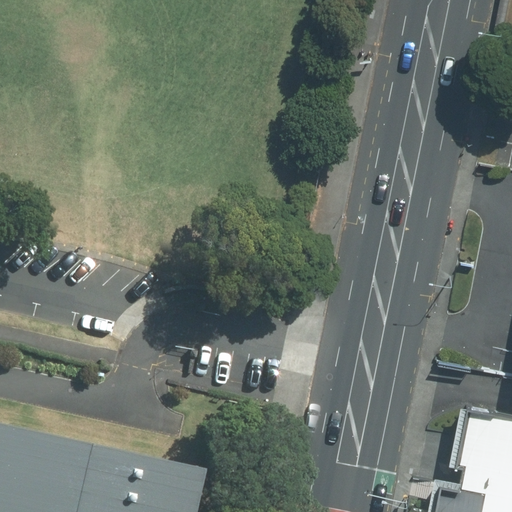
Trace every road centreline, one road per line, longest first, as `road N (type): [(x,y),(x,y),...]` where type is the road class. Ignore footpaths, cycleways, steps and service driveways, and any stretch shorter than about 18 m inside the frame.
road 1 (primary): [(442,0),(338,511)]
road 2 (unknown): [(173,325),(106,405),(67,412),(0,398)]
